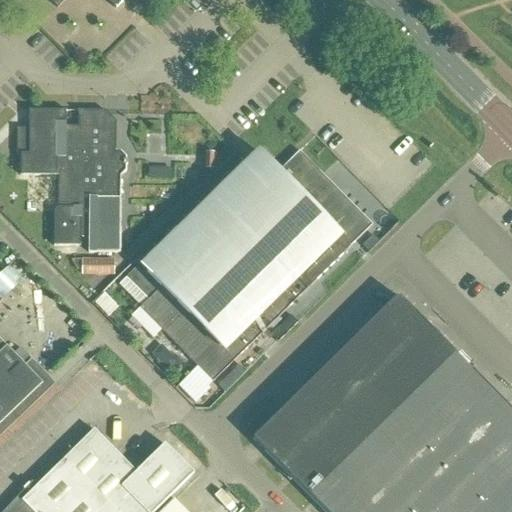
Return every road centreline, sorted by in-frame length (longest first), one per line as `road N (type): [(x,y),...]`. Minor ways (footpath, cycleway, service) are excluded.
road 1 (residential): [(209,443),(510,136)]
road 2 (residential): [(209,443),(0,237)]
road 3 (tertiary): [(510,136),(376,0)]
